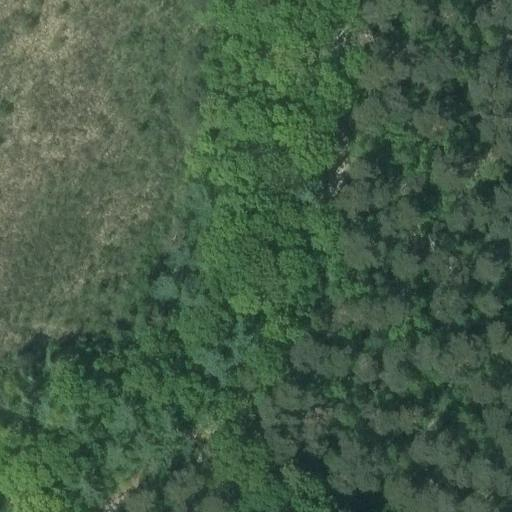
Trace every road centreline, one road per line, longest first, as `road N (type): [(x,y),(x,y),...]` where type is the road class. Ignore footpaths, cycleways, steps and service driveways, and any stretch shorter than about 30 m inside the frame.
road 1 (track): [(322,315),(349,0)]
road 2 (track): [(112,511),(143,490),(199,472),(232,445),(285,382),(322,315)]
